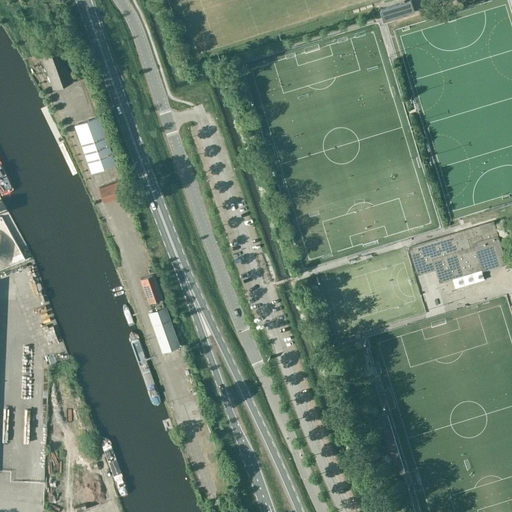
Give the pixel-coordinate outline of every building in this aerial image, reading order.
[(411,0),(380,10),(384,22),(414,12),(411,0)] [(60,52),(42,58),(53,88),(71,82),(60,52)] [(92,172),(115,164),(100,116),(75,124),(92,172)] [(120,181),(99,188),(103,202),(125,194),(120,181)] [(506,263),(497,235),(498,235),(494,220),(409,246),(418,275),(435,269),(439,282),(482,269),(482,270),(506,263)] [(149,302),(161,298),(153,274),(140,279),(149,302)] [(178,345),(161,298),(149,302),(152,311),(149,312),(162,351),(178,345)] [(388,413),(377,415),(382,441),(392,440),(388,413)]
